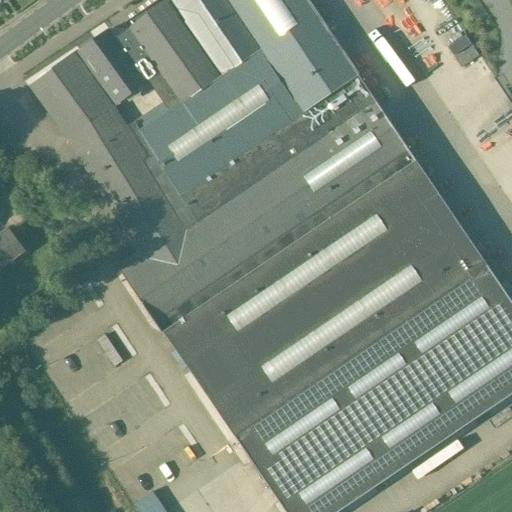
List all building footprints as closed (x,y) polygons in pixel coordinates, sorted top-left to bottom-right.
[(110,31),(29,87),(69,141),(117,107),(152,83),(171,113),(141,132),(135,123),(79,158),(138,253),(119,266),(236,437),(287,511),(340,511),(511,396),(511,304),(487,267),(306,0),(170,0),(116,40),(110,31)] [(465,36),(448,47),(454,56),(471,44),(465,36)] [(473,47),(456,59),(461,68),(479,56),(473,47)] [(0,267),(22,251),(8,232),(0,237),(0,267)] [(165,511),(151,491),(129,506),(133,511),(165,511)]
